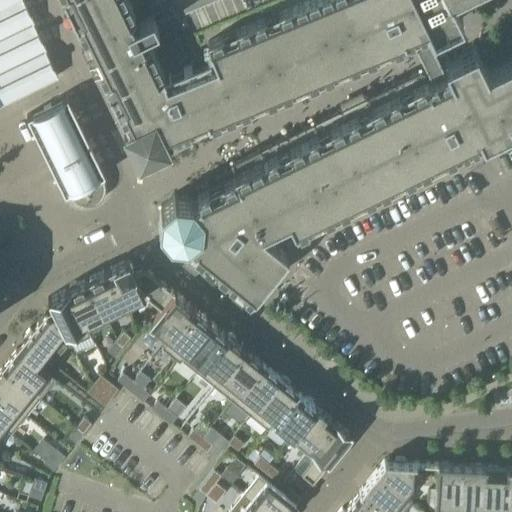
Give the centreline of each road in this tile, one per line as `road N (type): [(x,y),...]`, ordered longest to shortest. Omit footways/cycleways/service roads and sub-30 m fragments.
road 1 (residential): [(371,433),(131,239),(38,280),(0,334)]
road 2 (residential): [(371,433),(511,418)]
